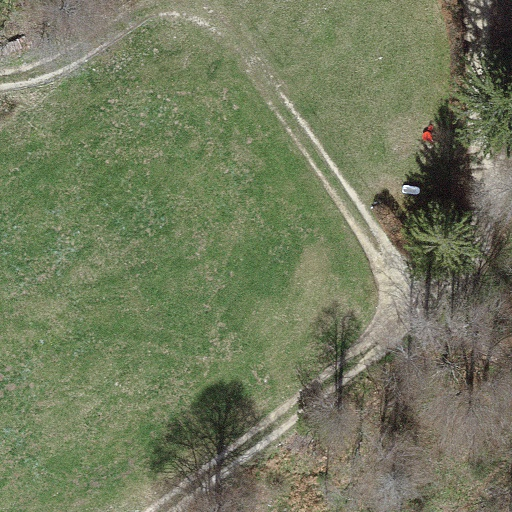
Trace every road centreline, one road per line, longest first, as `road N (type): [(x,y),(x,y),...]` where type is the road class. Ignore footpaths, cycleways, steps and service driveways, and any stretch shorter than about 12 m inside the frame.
road 1 (track): [(155,511),(372,348),(464,261),(484,210),(470,0)]
road 2 (track): [(173,0),(214,14),(243,45),(378,244),(401,322)]
road 3 (track): [(0,79),(60,58),(165,0)]
